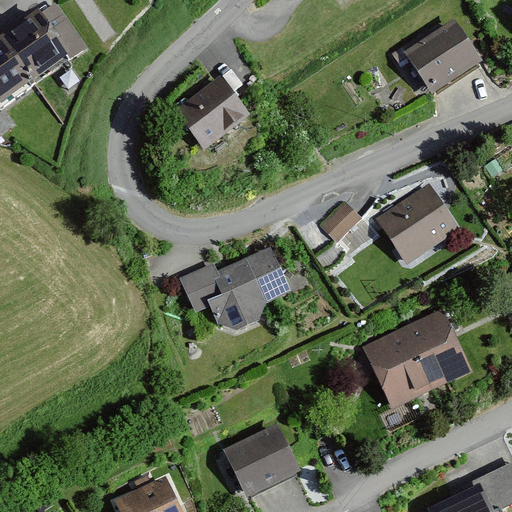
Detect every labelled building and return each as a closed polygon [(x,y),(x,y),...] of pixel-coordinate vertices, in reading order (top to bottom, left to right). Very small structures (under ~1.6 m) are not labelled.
[(54,7),(0,42),(0,108),(84,53),(54,7)] [(460,25),(406,54),(430,98),(484,69),(460,25)] [(225,79),(177,114),(208,155),(255,120),(225,79)] [(430,182),(377,217),(408,263),(461,228),(430,182)] [(342,239),(366,215),(347,197),(323,220),(342,239)] [(342,237),(349,248),(373,233),(366,222),(342,237)] [(217,251),(171,272),(193,320),(212,311),(218,324),(238,333),(263,323),(271,305),(296,293),(271,241),(223,263),(217,251)] [(443,308),(357,348),(387,411),(473,371),(443,308)] [(278,424),(223,452),(249,501),(303,473),(278,424)] [(477,489),(429,511),(491,511),(511,502),(511,462),(473,481),(477,489)] [(186,511),(165,468),(108,497),(115,511),(186,511)]
